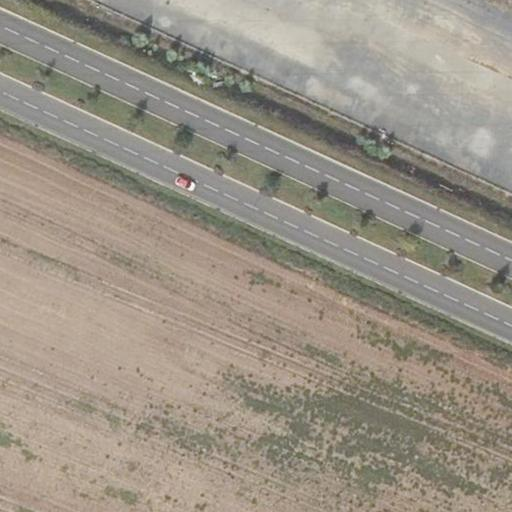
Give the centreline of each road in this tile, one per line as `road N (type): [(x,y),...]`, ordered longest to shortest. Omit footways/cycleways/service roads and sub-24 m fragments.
road 1 (tertiary): [(0,93),(511,328)]
road 2 (tertiary): [(511,259),(0,28)]
